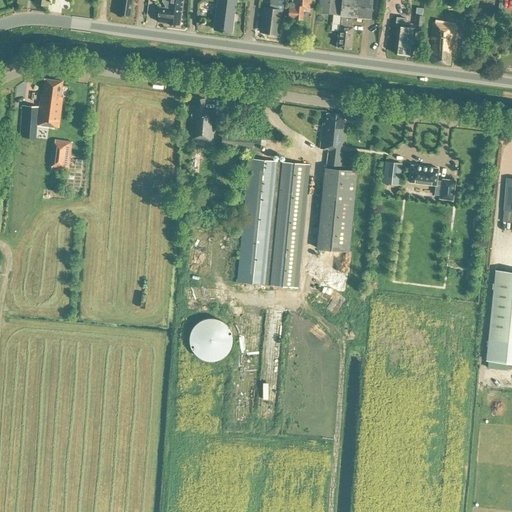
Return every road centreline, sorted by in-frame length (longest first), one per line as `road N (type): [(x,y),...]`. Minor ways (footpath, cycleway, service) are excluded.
road 1 (unclassified): [(0,74),(33,60),(511,124)]
road 2 (secondary): [(0,28),(32,20),(511,82)]
